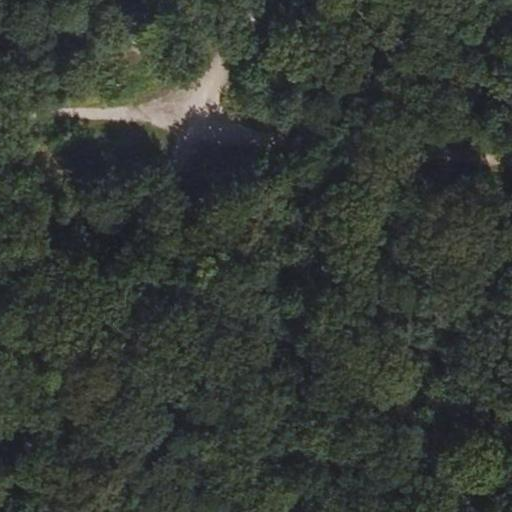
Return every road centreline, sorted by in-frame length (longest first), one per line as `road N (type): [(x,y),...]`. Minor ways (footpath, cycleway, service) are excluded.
road 1 (track): [(0,502),(192,129)]
road 2 (track): [(192,129),(511,161)]
road 3 (track): [(0,115),(192,129)]
road 4 (track): [(192,129),(259,0)]
